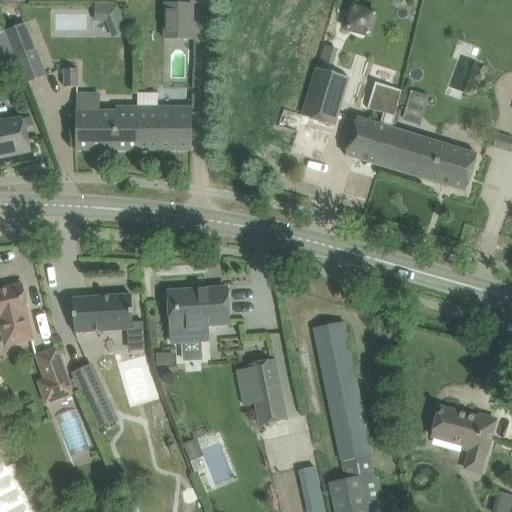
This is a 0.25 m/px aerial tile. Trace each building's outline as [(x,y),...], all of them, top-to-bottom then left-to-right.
[(125,34),(124,3),(95,4),(96,35),(125,34)] [(165,40),(193,40),(194,4),(166,3),(165,40)] [(7,31),(16,54),(27,83),(46,76),(25,23),(7,31)] [(64,88),(80,88),(80,69),(64,69),(64,88)] [(319,69),(304,117),(335,126),(349,78),(319,69)] [(352,137),(346,156),(381,166),(392,129),(393,129),(401,93),(377,85),(370,110),(384,114),(381,125),(358,118),(352,137)] [(77,150),(138,151),(139,108),(118,108),(117,113),(100,113),(100,95),(77,95),(77,113),(77,150)] [(139,108),(138,151),(192,151),(193,108),(139,108)] [(0,121),(0,159),(32,152),(25,118),(4,122),(4,121),(0,121)] [(392,129),(381,166),(467,192),(472,173),(478,155),(393,129),(392,129)] [(494,148),(511,153),(511,151),(511,138),(498,135),(494,148)] [(0,321),(2,331),(7,338),(14,343),(24,342),(33,340),(27,315),(25,316),(24,313),(29,312),(23,285),(0,290),(0,288),(0,321)] [(170,293),(171,313),(173,344),(210,341),(209,325),(230,324),(228,289),(170,293)] [(73,299),(76,333),(134,330),(132,295),(73,299)] [(373,454),(349,343),(345,323),(314,330),(346,480),(329,483),(335,511),(385,511),(378,479),(375,480),(370,455),(373,454)] [(58,349),(42,355),(52,384),(41,388),(47,403),(74,393),(69,381),(58,349)] [(261,425),(287,420),(275,361),(249,366),(261,425)] [(91,365),(73,374),(100,430),(118,422),(91,365)] [(442,408),(436,428),(434,437),(468,447),(463,469),(481,474),(486,455),(487,455),(496,420),(481,416),(480,419),(442,408)] [(0,511),(28,511),(0,454),(0,511)] [(306,506),(318,503),(312,479),(300,482),(306,506)]
